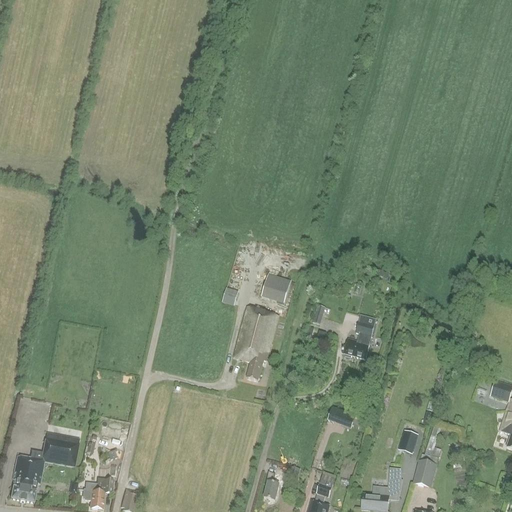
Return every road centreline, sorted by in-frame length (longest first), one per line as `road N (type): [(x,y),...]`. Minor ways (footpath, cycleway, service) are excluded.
road 1 (track): [(113,511),(174,211),(229,0)]
road 2 (track): [(330,385),(278,407),(249,511)]
